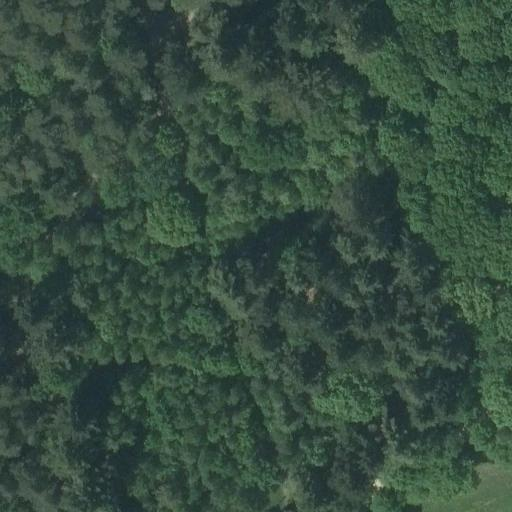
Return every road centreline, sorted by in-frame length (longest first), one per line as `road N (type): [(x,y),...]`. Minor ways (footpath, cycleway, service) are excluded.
road 1 (track): [(135,0),(174,154),(294,511)]
road 2 (track): [(0,214),(174,154)]
road 3 (track): [(355,495),(511,410)]
